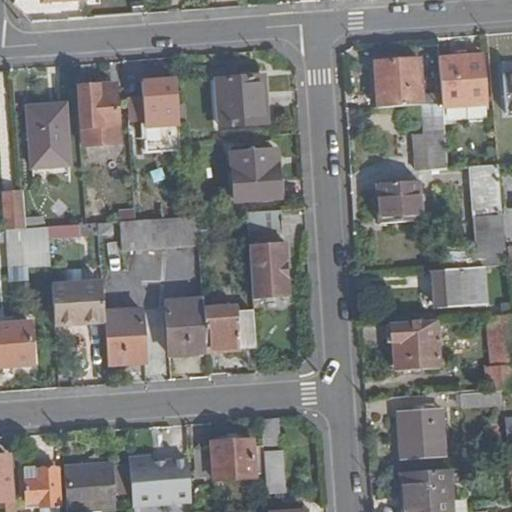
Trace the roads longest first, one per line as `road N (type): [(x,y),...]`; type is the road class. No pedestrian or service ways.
road 1 (residential): [(340,391),(315,24)]
road 2 (residential): [(0,415),(340,391)]
road 3 (residential): [(315,24),(0,48)]
road 4 (residential): [(315,24),(511,8)]
road 5 (residential): [(349,511),(340,391)]
